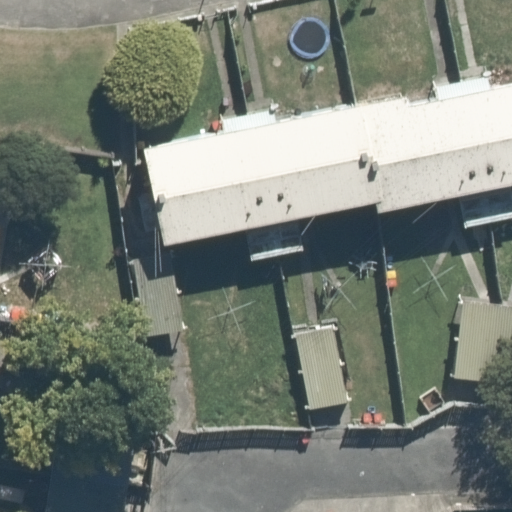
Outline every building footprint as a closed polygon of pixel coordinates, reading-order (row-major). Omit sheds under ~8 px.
[(487,76),(460,82),(489,221),(511,217),(511,190),(511,185),(511,184),(511,84),(490,89),(487,76)] [(406,97),(356,107),(376,202),(378,213),(459,196),(465,226),(489,221),(460,82),(434,87),(436,99),(408,105),(406,97)] [(275,106),(246,112),(273,253),(299,248),(293,218),(376,202),(356,107),(278,123),(275,106)] [(225,133),(144,149),(162,244),(246,228),(251,257),(273,253),(246,112),(221,117),(225,133)] [(511,390),(511,308),(453,300),(442,381),(511,391),(511,390)]
